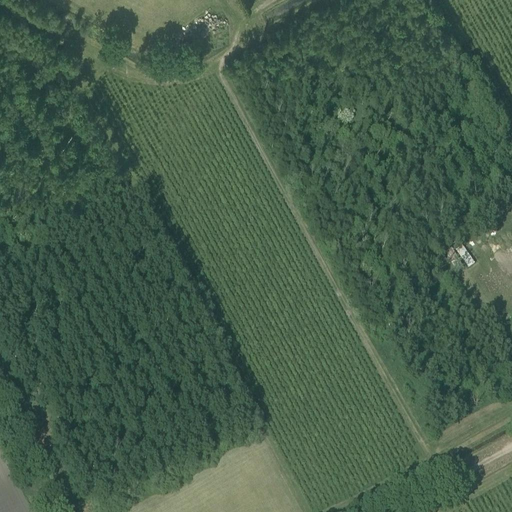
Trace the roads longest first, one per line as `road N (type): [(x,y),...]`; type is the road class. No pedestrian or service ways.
road 1 (track): [(0,4),(166,79),(186,78),(326,0)]
road 2 (track): [(511,450),(398,511)]
